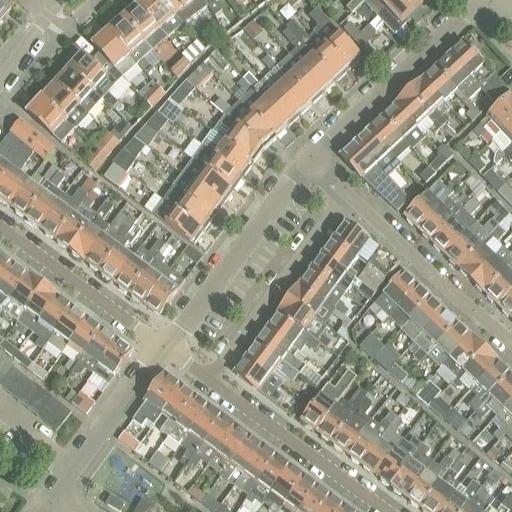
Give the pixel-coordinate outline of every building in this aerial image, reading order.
[(144,0),(138,6),(168,39),(182,26),(160,1),(161,0),(144,0)] [(161,0),(160,1),(182,26),(191,20),(185,10),(178,0),(161,0)] [(178,0),(185,10),(194,3),(201,12),(208,8),(202,0),(178,0)] [(202,0),(208,8),(215,18),(221,13),(222,13),(215,3),(218,0),(202,0)] [(302,0),(284,0),(283,1),(291,10),(302,0)] [(327,0),(314,0),(326,12),(333,6),(327,0)] [(356,0),(346,10),(351,15),(363,4),(367,0),(356,0)] [(377,19),(386,10),(397,0),(367,0),(363,4),(377,19)] [(424,2),(422,0),(397,0),(386,10),(377,19),(394,37),(405,26),(411,21),(416,26),(428,15),(420,7),(424,2)] [(138,6),(124,19),(153,52),(168,39),(138,6)] [(244,18),(238,9),(234,12),(241,21),(244,18)] [(318,30),(314,35),(349,72),(362,61),(316,12),(308,19),(318,30)] [(221,13),(215,18),(221,27),(228,23),(221,13)] [(143,61),(153,52),(124,19),(109,32),(139,66),(137,67),(145,76),(151,70),(143,61)] [(263,34),(253,24),(243,33),(253,43),(263,34)] [(285,30),(287,32),(288,31),(337,83),(349,72),(314,35),(308,41),(292,24),(285,30)] [(349,25),(343,32),(352,42),(359,36),(349,25)] [(359,36),(352,42),(355,45),(362,51),(375,39),(375,34),(369,27),(359,36)] [(294,52),(289,57),(325,95),(337,83),(288,31),(287,32),(281,38),(294,52)] [(93,47),(101,55),(124,80),(137,67),(139,66),(109,32),(93,47)] [(452,53),(448,56),(480,90),(479,91),(492,104),(507,91),(462,43),(460,45),(457,44),(452,49),(452,53)] [(197,44),(182,58),(184,60),(190,66),(193,63),(197,59),(204,52),(197,44)] [(211,58),(224,73),(229,68),(216,53),(211,58)] [(83,56),(68,72),(102,102),(103,102),(113,111),(118,105),(108,95),(124,80),(101,55),(91,64),(83,56)] [(475,96),(479,91),(480,90),(448,56),(444,60),(441,60),(437,63),(437,66),(435,69),(468,104),(468,103),(475,97),(475,96)] [(267,57),(261,62),(271,73),(277,68),(267,57)] [(289,57),(277,68),(312,106),(325,95),(289,57)] [(170,72),(177,80),(190,66),(184,60),(170,72)] [(203,65),(186,83),(196,92),(213,76),(203,65)] [(271,73),(264,80),(300,118),(312,106),(277,68),(271,73)] [(479,116),(468,103),(468,104),(435,69),(433,70),(430,70),(426,74),(426,77),(422,81),(450,111),(449,111),(452,115),(458,110),(471,124),(479,116)] [(68,72),(55,85),(88,116),(95,108),(102,102),(68,72)] [(248,75),(242,81),(252,92),(258,86),(248,75)] [(258,86),(252,92),(288,129),(300,118),(264,80),(258,86)] [(246,97),(252,92),(242,81),(237,86),(241,91),(246,97)] [(443,117),(449,111),(450,111),(422,81),(417,85),(414,84),(410,89),(410,92),(408,94),(441,129),(448,122),(443,117)] [(153,82),(138,96),(143,101),(157,86),(153,82)] [(186,83),(168,104),(178,111),(178,112),(196,92),(186,83)] [(55,85),(42,100),(75,131),(88,116),(55,85)] [(143,101),(150,110),(164,94),(157,86),(143,101)] [(252,92),(239,103),(275,141),(288,129),(252,92)] [(434,136),(441,129),(408,94),(406,96),(403,95),(398,100),(398,103),(395,107),(422,136),(428,130),(434,136)] [(474,132),(472,134),(478,140),(485,134),(493,143),(511,124),(511,98),(511,97),(474,132)] [(61,146),(75,131),(42,100),(27,115),(52,138),(61,146)] [(213,108),(224,118),(224,117),(263,152),(275,141),(239,103),(231,111),(220,101),(213,108)] [(168,104),(157,117),(168,125),(178,111),(168,104)] [(118,116),(124,110),(118,105),(113,111),(118,116)] [(421,138),(422,136),(395,107),(391,110),(387,109),(383,113),(384,117),(381,119),(409,149),(408,150),(411,153),(423,141),(421,138)] [(157,117),(145,129),(157,138),(168,125),(157,117)] [(224,118),(211,136),(253,166),(263,153),(263,152),(224,117),(224,118)] [(395,163),(408,150),(409,149),(381,119),(379,121),(375,121),(373,123),(373,127),(368,131),(390,155),(389,156),(395,163)] [(7,141),(0,150),(0,192),(19,166),(23,169),(24,168),(34,154),(36,151),(47,160),(54,150),(40,138),(21,122),(12,135),(7,141)] [(122,122),(110,136),(119,144),(132,131),(122,122)] [(511,124),(493,143),(492,143),(499,151),(495,155),(492,164),(495,167),(501,160),(503,159),(504,160),(511,152),(511,124)] [(145,129),(134,141),(145,149),(147,151),(157,138),(145,129)] [(457,137),(447,129),(444,133),(453,141),(457,138),(457,137)] [(190,141),(201,149),(243,179),(253,166),(211,136),(208,140),(196,131),(190,141)] [(385,160),(389,156),(390,155),(368,131),(362,137),(359,136),(356,139),(356,142),(342,155),(342,159),(396,215),(409,202),(387,180),(396,171),(385,160)] [(119,144),(110,136),(108,134),(94,149),(106,159),(119,144)] [(135,163),(145,149),(134,141),(123,154),(135,163)] [(444,149),(442,147),(437,152),(439,154),(447,163),(453,158),(444,149)] [(201,149),(191,162),(233,193),(243,179),(201,149)] [(503,159),(501,160),(507,166),(509,164),(511,168),(511,152),(504,160),(503,159)] [(123,154),(112,166),(126,176),(135,163),(123,154)] [(438,158),(427,168),(434,175),(446,162),(439,154),(436,156),(438,158)] [(475,157),(468,164),(478,174),(485,168),(475,157)] [(191,162),(181,176),(223,206),(233,193),(191,162)] [(465,172),(458,165),(456,163),(451,169),(452,170),(445,177),(452,184),(465,172)] [(23,218),(25,220),(57,176),(62,169),(55,164),(41,182),(34,177),(11,209),(16,213),(15,216),(20,219),(23,218)] [(6,206),(11,209),(34,177),(35,176),(24,168),(23,169),(19,166),(0,192),(0,204),(3,207),(6,206)] [(112,166),(101,178),(119,191),(128,178),(126,176),(112,166)] [(434,175),(427,168),(415,180),(423,187),(434,175)] [(483,179),(482,179),(497,194),(498,194),(499,193),(505,187),(490,172),(483,179)] [(35,227),(40,231),(64,198),(55,192),(64,181),(57,176),(25,220),(29,222),(28,225),(32,228),(35,227)] [(181,176),(171,189),(213,220),(223,206),(181,176)] [(448,203),(442,196),(446,192),(438,184),(405,218),(408,222),(408,224),(412,228),(415,228),(420,232),(448,203)] [(498,194),(497,194),(511,209),(511,194),(505,187),(499,193),(498,194)] [(80,192),(87,197),(89,194),(90,193),(83,188),(80,192)] [(171,189),(162,202),(204,233),(213,220),(171,189)] [(94,205),(98,200),(89,194),(87,197),(85,199),(94,205)] [(52,239),(55,242),(79,209),(78,209),(85,200),(78,195),(72,204),(64,198),(40,231),(46,235),(45,238),(49,240),(52,239)] [(430,242),(433,245),(474,202),(472,200),(470,203),(462,195),(451,206),(448,203),(420,232),(423,236),(423,238),(427,243),(430,242)] [(474,202),(476,199),(472,195),(467,200),(470,203),(472,200),(474,202)] [(154,196),(144,210),(152,216),(157,208),(162,202),(154,196)] [(85,200),(78,209),(79,209),(55,242),(57,243),(57,246),(63,250),(65,249),(70,253),(96,217),(89,212),(93,206),(85,200)] [(194,247),(204,233),(162,202),(157,208),(152,216),(194,247)] [(441,253),(446,258),(477,226),(468,218),(479,207),(474,202),(433,245),(435,247),(435,250),(439,253),(441,253)] [(106,204),(96,217),(70,253),(73,255),(73,258),(77,261),(80,260),(85,264),(109,231),(101,225),(113,210),(106,204)] [(120,215),(109,231),(116,236),(127,221),(121,216),(120,215)] [(116,236),(109,231),(85,264),(90,267),(90,270),(94,273),(97,272),(100,274),(124,242),(134,228),(137,224),(129,218),(127,221),(116,236)] [(456,268),(460,271),(499,230),(490,221),(481,230),(477,226),(446,258),(450,261),(449,264),(454,268),(456,268)] [(342,227),(332,242),(358,261),(368,268),(386,281),(400,267),(382,251),(380,253),(370,245),(371,243),(348,227),(342,227)] [(134,228),(124,242),(128,245),(131,247),(141,233),(134,228)] [(468,279),(473,284),(504,252),(495,244),(504,235),(499,230),(460,271),(462,273),(461,275),(465,279),(468,279)] [(128,245),(124,242),(100,274),(103,277),(103,279),(107,283),(110,282),(115,285),(133,260),(123,252),(128,245)] [(323,253),(321,256),(354,280),(357,277),(350,272),(358,261),(332,242),(330,245),(326,245),(323,249),(323,253)] [(134,260),(133,260),(115,285),(119,289),(119,291),(124,295),(126,294),(129,296),(158,257),(165,248),(158,243),(149,256),(141,250),(134,260)] [(165,248),(158,257),(165,262),(172,253),(165,248)] [(196,266),(201,259),(187,249),(182,256),(196,266)] [(483,293),(486,296),(511,268),(511,253),(509,257),(504,252),(473,284),(477,287),(476,289),(480,293),(483,293)] [(3,258),(0,256),(0,286),(15,267),(10,263),(10,260),(5,257),(3,258)] [(310,271),(336,290),(344,295),(348,290),(354,295),(355,293),(357,291),(361,285),(357,282),(354,280),(321,256),(320,257),(317,257),(313,262),(314,266),(310,271)] [(165,262),(158,257),(129,296),(133,299),(132,301),(136,304),(139,303),(144,307),(169,272),(162,266),(165,262)] [(0,316),(2,313),(30,278),(26,275),(26,272),(22,269),(20,270),(15,267),(0,286),(0,316)] [(368,268),(357,282),(361,285),(374,295),(386,282),(386,281),(368,268)] [(495,304),(499,309),(511,295),(511,268),(486,296),(488,298),(488,301),(492,305),(495,304)] [(302,283),(300,286),(336,312),(344,319),(349,313),(343,309),(345,307),(340,303),(345,296),(344,295),(336,290),(310,271),(308,274),(304,275),(301,279),(302,283)] [(184,283),(169,272),(144,307),(156,316),(161,314),(184,283)] [(381,312),(388,319),(418,287),(414,283),(414,279),(410,276),(406,276),(404,273),(367,311),(375,319),(381,312)] [(17,325),(19,321),(45,289),(39,284),(39,282),(34,278),(32,279),(30,278),(2,313),(17,325)] [(357,291),(355,293),(368,303),(374,295),(361,285),(357,291)] [(293,295),(289,301),(326,326),(336,312),(300,286),(299,287),(295,287),(292,291),(293,295)] [(422,291),(418,287),(388,319),(400,331),(401,332),(432,300),(429,298),(429,295),(425,290),(422,291)] [(19,321),(34,332),(59,299),(55,296),(55,293),(49,289),(47,290),(45,289),(19,321)] [(510,319),(511,321),(511,295),(499,309),(503,313),(503,315),(507,320),(510,319)] [(42,354),(47,346),(75,310),(71,308),(71,305),(67,302),(64,303),(59,299),(34,332),(32,335),(40,341),(34,348),(42,354)] [(399,332),(413,345),(445,312),(440,308),(440,305),(436,301),(433,302),(432,300),(401,332),(400,331),(399,332)] [(278,316),(318,344),(327,351),(332,344),(322,337),(328,329),(325,327),(326,326),(289,301),(286,305),(282,305),(279,308),(280,313),(278,316)] [(76,312),(75,310),(47,346),(62,358),(90,321),(84,317),(84,314),(79,311),(76,312)] [(449,316),(445,312),(413,345),(427,358),(458,325),(456,323),(456,320),(452,316),(449,316)] [(266,331),(299,354),(300,355),(305,348),(311,353),(318,344),(278,316),(277,317),(273,317),(270,321),(271,325),(266,331)] [(64,370),(72,375),(104,332),(101,329),(101,326),(96,323),(94,324),(90,321),(62,358),(69,363),(64,370)] [(460,327),(458,325),(427,358),(440,371),(471,338),(467,334),(467,331),(463,327),(460,327)] [(336,335),(348,344),(345,332),(340,329),(336,335)] [(255,346),(298,377),(305,368),(294,360),(299,354),(266,331),(264,334),(261,334),(257,338),(258,342),(255,346)] [(86,371),(94,376),(119,343),(113,339),(113,336),(110,333),(107,334),(104,332),(72,375),(79,380),(86,371)] [(448,389),(451,386),(485,351),(482,348),(482,345),(479,342),(476,342),(471,338),(440,371),(434,376),(448,389)] [(363,340),(356,348),(368,358),(375,349),(363,340)] [(0,348),(0,349),(12,360),(17,354),(4,343),(0,348)] [(119,343),(94,376),(86,386),(101,397),(109,387),(131,357),(131,352),(119,343)] [(249,355),(245,361),(278,385),(279,384),(283,378),(293,385),(298,377),(255,346),(255,347),(251,347),(248,351),(249,355)] [(462,387),(470,393),(498,364),(494,360),(494,356),(490,352),(487,352),(485,351),(451,386),(454,390),(459,390),(462,387)] [(371,361),(386,373),(393,366),(378,353),(371,361)] [(12,360),(28,372),(32,366),(17,354),(12,360)] [(282,387),(279,384),(278,385),(245,361),(236,372),(237,378),(277,407),(283,398),(277,394),(282,387)] [(0,368),(0,387),(14,370),(5,362),(0,368)] [(467,407),(474,415),(511,376),(508,373),(509,370),(506,367),(502,368),(498,364),(470,393),(475,399),(467,407)] [(330,369),(324,365),(320,369),(326,374),(330,369)] [(47,376),(32,366),(28,372),(42,383),(47,376)] [(400,385),(407,378),(393,366),(386,373),(400,385)] [(305,368),(298,377),(315,389),(322,381),(306,369),(305,368)] [(0,387),(0,389),(9,396),(24,377),(14,370),(0,387)] [(313,431),(317,433),(336,408),(357,380),(349,374),(335,392),(328,387),(302,422),(304,424),(304,427),(310,431),(313,431)] [(489,413),(495,419),(511,401),(511,376),(474,415),(481,422),(489,413)] [(9,396),(18,404),(33,385),(24,377),(9,396)] [(407,378),(400,385),(415,398),(422,390),(407,378)] [(163,415),(182,390),(169,380),(162,382),(131,424),(140,431),(145,424),(152,429),(163,415)] [(43,392),(33,385),(18,404),(27,411),(43,392)] [(161,433),(167,438),(195,400),(194,399),(194,396),(189,392),(186,393),(182,390),(163,415),(170,420),(161,433)] [(330,443),(331,444),(364,400),(367,396),(359,390),(348,406),(352,409),(347,415),(336,408),(317,433),(321,436),(321,440),(327,444),(330,443)] [(52,400),(43,392),(27,411),(37,419),(52,400)] [(370,392),(367,396),(373,401),(377,396),(370,392)] [(429,409),(436,401),(425,392),(419,400),(429,409)] [(86,418),(95,406),(80,395),(71,406),(86,418)] [(404,410),(409,403),(401,396),(395,404),(404,410)] [(429,409),(443,421),(452,412),(438,399),(436,401),(429,409)] [(37,419),(46,426),(61,407),(52,400),(37,419)] [(199,403),(195,400),(167,438),(180,448),(209,409),(208,409),(208,406),(204,403),(199,403)] [(342,452),(346,455),(370,422),(363,417),(369,409),(369,403),(364,400),(331,444),(334,446),(334,449),(339,453),(342,452)] [(504,436),(505,436),(511,428),(511,401),(495,419),(490,424),(498,432),(493,438),(498,443),(504,436)] [(71,415),(61,407),(46,426),(56,434),(71,415)] [(184,458),(190,463),(222,419),(221,419),(221,416),(217,412),(214,413),(209,409),(180,448),(188,453),(184,458)] [(377,428),(370,422),(346,455),(350,458),(351,462),(356,465),(359,465),(361,466),(396,419),(398,417),(389,411),(377,428)] [(452,412),(443,421),(457,433),(466,424),(452,412)] [(201,463),(207,468),(235,429),(235,426),(230,422),(226,422),(222,419),(190,463),(191,463),(187,469),(194,474),(201,463)] [(400,421),(396,419),(361,466),(363,467),(364,471),(369,475),(372,474),(376,477),(400,445),(394,439),(398,434),(396,432),(400,427),(400,421)] [(472,432),(465,426),(459,433),(466,439),(472,432)] [(240,433),(235,429),(207,468),(221,477),(249,439),(249,436),(244,433),(240,433)] [(124,434),(118,442),(133,453),(139,446),(124,434)] [(254,443),(249,439),(221,477),(235,487),(236,486),(263,450),(263,449),(263,446),(259,443),(254,443)] [(406,449),(400,445),(376,477),(380,480),(380,483),(386,487),(389,487),(391,488),(420,450),(411,443),(406,449)] [(269,454),(263,450),(236,486),(243,491),(242,493),(249,497),(277,459),(276,459),(276,456),(272,453),(269,454)] [(428,456),(420,450),(391,488),(392,489),(393,493),(398,496),(401,496),(405,499),(430,466),(423,461),(428,456)] [(499,468),(506,461),(491,450),(485,456),(499,468)] [(147,453),(142,460),(148,465),(154,458),(147,453)] [(438,472),(430,466),(405,499),(409,502),(409,505),(415,509),(418,508),(421,510),(456,463),(458,460),(450,454),(438,472)] [(154,458),(148,465),(154,469),(161,460),(156,456),(154,458)] [(281,462),(277,459),(249,497),(243,506),(251,511),(257,511),(261,507),(262,508),(264,505),(263,505),(289,469),(289,465),(285,462),(281,462)] [(511,476),(511,466),(506,461),(499,468),(511,478),(511,476)] [(464,469),(456,463),(421,510),(422,511),(442,511),(460,489),(453,484),(464,469)] [(187,469),(174,485),(187,495),(192,489),(200,479),(194,474),(187,469)] [(294,472),(289,469),(263,505),(264,505),(270,510),(268,511),(278,511),(303,479),(302,478),(302,475),(298,472),(294,472)] [(502,480),(493,473),(488,480),(497,487),(499,484),(502,480)] [(307,482),(303,479),(278,511),(299,511),(317,489),(316,489),(316,486),(312,482),(307,482)] [(11,493),(0,487),(0,498),(6,502),(11,493)] [(466,493),(460,489),(442,511),(465,511),(479,493),(471,487),(466,493)] [(187,495),(200,505),(205,499),(192,489),(187,495)] [(321,492),(317,489),(299,511),(321,511),(330,499),(329,498),(329,495),(325,492),(321,492)] [(487,500),(479,493),(465,511),(487,511),(489,510),(483,506),(487,500)] [(207,497),(205,499),(200,505),(208,511),(217,511),(221,508),(207,497)] [(334,502),(330,499),(321,511),(341,511),(344,509),(342,508),(342,505),(338,502),(334,502)] [(116,511),(120,511),(123,507),(111,500),(107,507),(116,511)] [(134,511),(149,511),(152,509),(141,502),(134,511)] [(489,511),(489,510),(487,511),(511,511),(511,506),(506,502),(500,509),(494,504),(489,511)]
